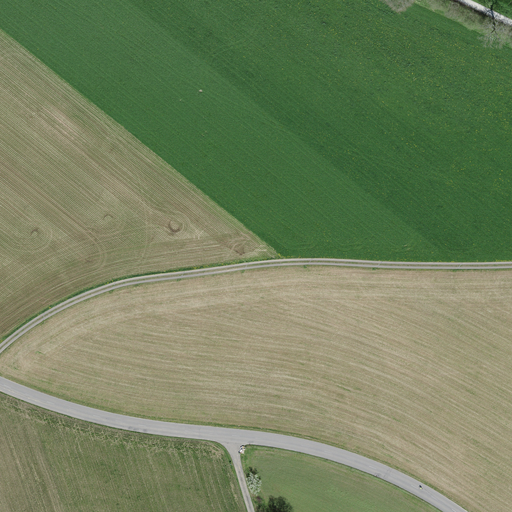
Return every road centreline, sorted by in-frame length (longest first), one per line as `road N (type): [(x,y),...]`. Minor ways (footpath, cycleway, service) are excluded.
road 1 (track): [(0,348),(52,309),(169,273),(297,254),(511,259)]
road 2 (tertiary): [(227,435),(323,448),(454,511)]
road 3 (tertiary): [(0,384),(137,425),(227,435)]
